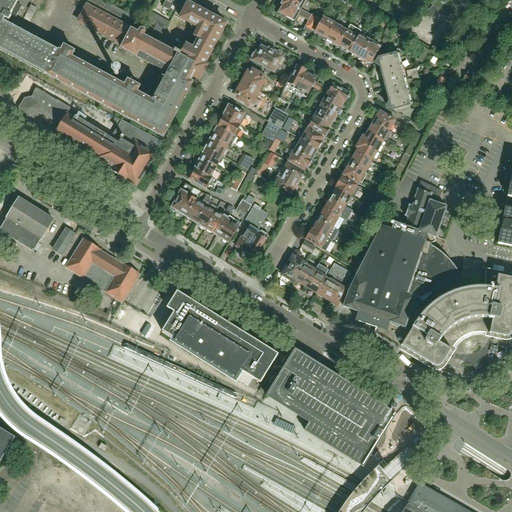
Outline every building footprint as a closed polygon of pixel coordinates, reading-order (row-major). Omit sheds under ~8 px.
[(163,139),(187,95),(192,84),(192,83),(190,82),(195,74),(193,74),(196,68),(201,71),(206,61),(226,25),(191,6),(188,4),(180,19),(198,28),(193,37),(199,40),(194,50),(185,46),(181,54),(175,51),(174,53),(143,36),(145,33),(144,31),(142,30),(140,31),(138,34),(87,6),(79,22),(123,45),(121,49),(163,72),(162,74),(166,76),(152,102),(136,93),(140,88),(127,81),(125,86),(71,58),(74,52),(64,47),(60,53),(59,52),(58,52),(58,51),(3,22),(4,20),(8,22),(11,16),(15,19),(21,6),(16,4),(18,1),(16,0),(0,0),(0,51),(45,75),(45,74),(47,75),(46,76),(163,139)] [(165,0),(162,7),(169,11),(174,0),(165,0)] [(301,10),(306,0),(284,0),(284,1),(301,10)] [(294,22),(301,10),(284,1),(277,13),(278,15),(283,18),(285,17),(294,22)] [(433,5),(424,14),(429,19),(438,11),(433,5)] [(109,7),(107,12),(122,19),(124,13),(109,7)] [(312,31),(319,20),(312,16),(306,28),(312,31)] [(325,41),(334,24),(323,18),(314,33),(318,35),(317,37),(325,41)] [(162,34),(166,27),(157,22),(155,26),(153,29),(162,34)] [(337,46),(346,31),(334,24),(325,41),(333,46),(334,44),(337,46)] [(348,55),(349,53),(361,31),(349,25),(346,31),(337,46),(341,48),(340,50),(348,55)] [(371,65),(380,49),(362,39),(366,34),(361,31),(349,53),(352,55),(352,56),(366,65),(367,63),(371,65)] [(415,50),(426,56),(429,51),(418,45),(415,50)] [(274,73),(282,58),(275,55),(276,53),(268,49),(267,50),(261,47),(258,53),(256,52),(255,54),(253,55),(252,58),(252,59),(251,61),(274,73)] [(403,81),(395,50),(382,53),(376,64),(380,67),(390,103),(387,108),(398,114),(411,110),(403,81)] [(296,93),(306,73),(307,73),(307,71),(297,65),(286,85),(283,91),(278,100),(289,106),(293,98),(296,93)] [(477,80),(481,74),(469,68),(459,86),(468,91),(477,80)] [(408,79),(412,78),(411,73),(417,71),(416,69),(406,72),(408,79)] [(267,82),(263,80),(263,79),(262,79),(263,76),(253,71),(252,73),(250,72),(250,73),(248,72),(246,76),(244,76),(242,80),(243,82),(242,83),(258,92),(261,86),(264,87),(267,82)] [(306,98),(317,78),(307,73),(306,73),(296,93),(306,98)] [(283,91),(286,85),(275,79),(273,83),(277,85),(276,86),(283,91)] [(255,98),(258,92),(242,83),(241,85),(239,85),(237,89),(238,91),(236,95),(238,96),(237,96),(239,97),(237,99),(245,103),(248,105),(249,102),(250,103),(250,102),(258,106),(260,102),(257,100),(257,99),(255,98)] [(345,102),(350,94),(330,83),(326,90),(328,92),(326,95),(342,104),(344,101),(345,102)] [(153,161),(156,155),(155,154),(162,143),(123,120),(122,121),(115,117),(112,123),(118,127),(118,128),(112,139),(76,118),(78,114),(70,109),(36,88),(30,97),(24,99),(19,108),(21,115),(29,120),(37,118),(40,113),(43,115),(47,118),(47,117),(60,125),(56,132),(99,157),(98,159),(114,169),(112,172),(120,177),(125,180),(126,180),(137,187),(152,160),(153,161)] [(342,105),(342,104),(326,95),(320,106),(336,115),(339,111),(341,110),(342,107),(342,105)] [(457,111),(462,102),(462,101),(454,97),(449,106),(457,111)] [(314,102),(308,98),(305,103),(311,107),(313,103),(314,102)] [(241,126),(247,115),(229,106),(227,111),(225,112),(223,114),(224,116),(224,117),(240,126),(241,126)] [(334,119),(336,115),(320,106),(314,117),(330,126),(331,124),(333,124),(334,121),(334,119)] [(272,113),(268,122),(269,122),(281,129),(288,116),(284,114),(281,112),(278,116),(272,113)] [(398,128),(400,124),(380,112),(377,117),(374,117),(371,122),(389,132),(393,125),(398,128)] [(239,128),(240,126),(224,117),(218,127),(237,137),(241,129),(239,128)] [(256,117),(253,121),(263,129),(266,125),(256,117)] [(328,129),(330,126),(314,117),(308,127),(325,137),(330,130),(328,129)] [(294,121),(289,118),(286,124),(291,127),(294,121)] [(269,122),(263,132),(276,139),(281,129),(269,122)] [(383,143),(389,132),(371,122),(369,126),(370,129),(367,134),(383,143)] [(231,148),(236,138),(237,137),(218,127),(217,128),(216,129),(214,132),(215,134),(212,138),(228,146),(231,148)] [(321,142),(323,138),(307,129),(301,140),(318,150),(322,143),(321,142)] [(281,131),(277,139),(283,143),(288,135),(281,131)] [(276,139),(263,132),(262,135),(268,139),(262,148),(269,152),(270,151),(276,139)] [(377,153),(383,143),(367,134),(365,138),(363,137),(359,143),(377,153)] [(417,134),(411,144),(417,148),(423,137),(417,134)] [(222,157),(228,146),(212,138),(210,143),(208,144),(206,146),(207,148),(222,157)] [(280,142),(276,139),(270,151),(274,153),(280,142)] [(312,160),(318,150),(301,140),(295,151),(312,160)] [(386,144),(391,147),(395,149),(397,146),(388,140),(386,144)] [(376,154),(377,153),(359,143),(356,148),(358,149),(355,155),(371,164),(376,154)] [(217,167),(222,157),(207,148),(206,150),(204,150),(203,153),(203,155),(201,159),(217,167)] [(407,149),(405,154),(411,158),(414,153),(407,149)] [(308,168),(312,161),(312,160),(295,151),(289,162),(304,171),(306,167),(308,168)] [(269,167),(276,157),(270,153),(264,164),(269,167)] [(365,174),(371,164),(355,155),(353,159),(350,159),(347,164),(365,174)] [(246,156),(240,166),(248,170),(254,160),(246,156)] [(211,178),(217,167),(201,159),(198,164),(196,165),(195,168),(196,169),(195,169),(211,178)] [(304,175),(305,173),(288,164),(284,170),(282,169),(279,173),(297,184),(300,180),(300,181),(301,179),(302,179),(304,176),(304,175)] [(360,182),(365,174),(347,164),(345,167),(346,170),(343,176),(367,190),(369,186),(360,182)] [(207,189),(212,179),(211,178),(195,169),(190,180),(207,189)] [(257,174),(262,178),(265,173),(260,170),(257,174)] [(295,189),(297,184),(279,173),(277,177),(279,178),(275,185),(291,195),(292,193),(293,193),(295,190),(295,189)] [(351,197),(357,186),(341,177),(335,188),(336,188),(351,197)] [(237,192),(242,181),(238,179),(238,180),(234,178),(232,182),(234,184),(231,190),(237,192)] [(245,197),(252,183),(246,180),(238,193),(245,197)] [(511,274),(503,273),(486,269),(485,288),(483,288),(477,288),(475,288),(469,288),(467,289),(461,290),(459,286),(457,281),(457,280),(454,276),(452,271),(451,272),(448,268),(444,264),(441,260),(437,257),(433,254),(429,251),(434,237),(435,238),(445,208),(446,207),(437,204),(442,192),(420,182),(418,189),(417,189),(412,206),(408,205),(404,216),(408,218),(405,227),(400,225),(393,222),(391,230),(382,226),(348,291),(343,307),(358,312),(355,321),(379,329),(377,333),(387,340),(400,348),(401,348),(401,347),(433,366),(435,367),(436,367),(438,367),(440,366),(441,365),(442,364),(446,357),(449,359),(456,349),(453,347),(454,345),(455,344),(456,342),(458,341),(459,340),(461,338),(464,336),(466,335),(468,334),(471,333),(473,333),(475,333),(477,332),(480,332),(482,332),(483,332),(485,333),(484,337),(502,340),(504,340),(506,341),(508,341),(510,340),(511,338),(511,274)] [(196,200),(200,193),(193,189),(186,184),(181,193),(177,198),(175,203),(173,203),(170,207),(171,211),(175,213),(177,212),(186,217),(196,200)] [(356,200),(351,197),(336,188),(333,193),(331,192),(328,197),(345,207),(348,201),(354,204),(356,200)] [(327,204),(324,209),(339,218),(348,223),(350,219),(354,212),(345,207),(328,197),(325,203),(327,204)] [(38,244),(53,220),(47,217),(47,216),(46,215),(45,216),(27,205),(28,203),(26,202),(26,203),(19,199),(16,205),(15,205),(14,207),(15,207),(12,211),(11,211),(10,213),(10,214),(8,218),(5,222),(4,224),(0,230),(0,232),(8,237),(26,249),(29,250),(33,253),(33,252),(38,244)] [(192,220),(196,223),(208,203),(204,201),(203,200),(201,203),(196,200),(186,217),(187,219),(189,221),(192,220)] [(208,203),(196,223),(200,225),(201,228),(203,229),(205,229),(206,229),(216,213),(218,210),(211,206),(214,202),(210,200),(208,203)] [(245,217),(252,206),(243,201),(236,211),(245,217)] [(254,258),(268,235),(258,229),(267,214),(260,210),(261,209),(255,205),(251,210),(245,220),(251,224),(236,247),(247,253),(247,254),(248,255),(248,257),(251,258),(253,257),(254,258)] [(383,215),(385,210),(378,205),(375,211),(383,215)] [(511,247),(511,209),(505,208),(497,244),(511,247)] [(333,228),(339,218),(324,209),(321,214),(319,213),(316,218),(333,228)] [(97,224),(77,212),(71,221),(92,233),(96,226),(97,224)] [(218,236),(228,218),(224,216),(223,217),(216,213),(206,229),(207,230),(207,232),(210,234),(213,233),(218,236)] [(229,243),(240,225),(228,218),(218,236),(223,239),(223,241),(226,243),(228,242),(229,243)] [(327,238),(333,228),(316,218),(313,223),(315,225),(312,230),(327,239),(327,238)] [(68,246),(75,235),(66,229),(53,250),(61,255),(68,246)] [(325,252),(332,241),(330,240),(327,238),(327,239),(312,230),(311,230),(305,240),(321,249),(325,252)] [(140,275),(129,268),(123,264),(122,264),(121,267),(99,253),(100,251),(83,240),(78,249),(65,268),(82,279),(83,278),(105,292),(105,293),(122,303),(140,275)] [(314,249),(304,243),(301,248),(311,254),(314,249)] [(295,282),(305,266),(305,265),(298,260),(301,255),(296,253),(282,276),(295,283),(295,282)] [(331,282),(335,284),(325,300),(336,307),(345,290),(340,287),(343,282),(346,284),(352,274),(335,264),(329,274),(334,277),(331,282)] [(305,288),(315,272),(305,266),(295,282),(305,288)] [(315,294),(324,278),(319,274),(322,269),(318,266),(315,272),(305,288),(315,294)] [(325,300),(335,284),(331,282),(324,278),(315,294),(325,300)] [(241,383),(244,384),(245,385),(246,384),(250,378),(260,384),(278,354),(268,349),(177,291),(166,308),(173,312),(161,331),(234,377),(234,378),(237,380),(240,382),(241,383)] [(122,310),(116,320),(120,322),(126,312),(122,310)] [(288,361),(266,396),(309,422),(305,430),(363,466),(395,414),(375,401),(315,364),(312,362),(304,357),(296,352),(294,350),(288,361)] [(0,465),(4,459),(9,452),(16,440),(9,436),(0,430),(0,465)] [(467,511),(419,484),(418,487),(416,490),(414,492),(415,493),(413,496),(412,496),(411,498),(409,502),(407,504),(402,511),(467,511)]
